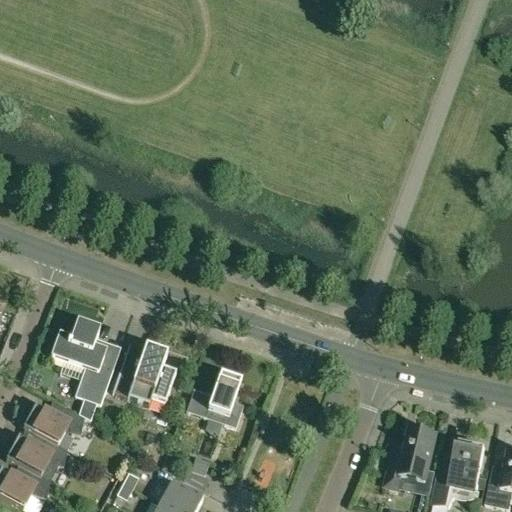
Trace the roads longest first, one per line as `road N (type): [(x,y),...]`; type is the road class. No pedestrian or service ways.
road 1 (residential): [(389,371),(63,263)]
road 2 (residential): [(0,408),(63,263)]
road 3 (residential): [(325,511),(389,371)]
road 4 (residential): [(511,397),(389,371)]
